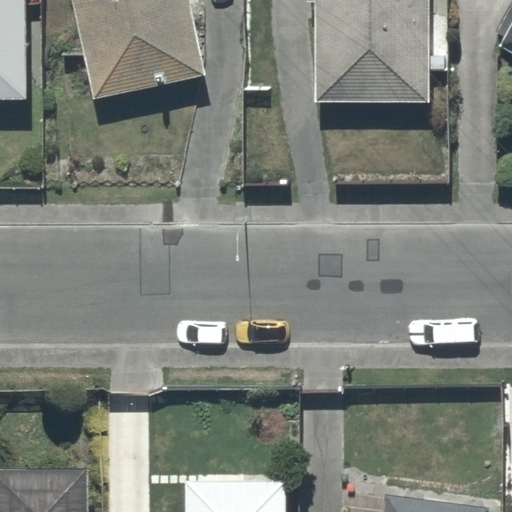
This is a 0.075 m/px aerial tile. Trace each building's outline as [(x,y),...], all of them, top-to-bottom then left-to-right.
[(0,0),(0,108),(31,108),(30,0),(0,0)] [(212,81),(194,0),(74,0),(97,106),(212,81)] [(316,0),(317,110),(435,110),(434,0),(316,0)] [(501,53),(511,59),(511,5),(497,34),(508,40),(501,53)] [(0,511),(80,511),(81,480),(0,480),(0,511)] [(289,511),(290,485),(188,485),(188,511),(289,511)] [(385,511),(490,511),(387,499),(385,511)]
